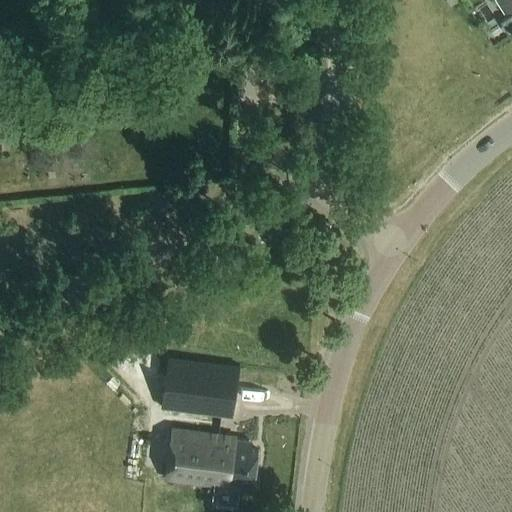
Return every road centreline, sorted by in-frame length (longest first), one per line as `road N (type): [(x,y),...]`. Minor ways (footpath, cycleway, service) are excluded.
road 1 (tertiary): [(312,511),(346,348),(395,244)]
road 2 (residential): [(0,325),(250,209)]
road 3 (unclassified): [(312,192),(332,116),(338,0)]
road 4 (tertiary): [(395,244),(442,186),(511,126)]
